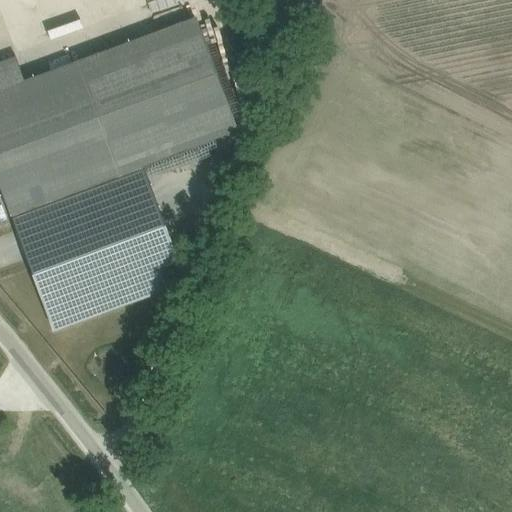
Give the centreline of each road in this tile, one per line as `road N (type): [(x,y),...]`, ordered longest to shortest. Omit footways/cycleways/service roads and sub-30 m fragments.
road 1 (track): [(114,473),(277,40),(269,0)]
road 2 (unclassified): [(140,511),(0,331)]
